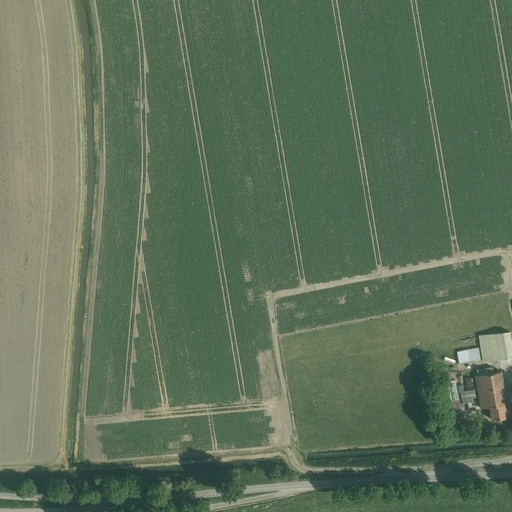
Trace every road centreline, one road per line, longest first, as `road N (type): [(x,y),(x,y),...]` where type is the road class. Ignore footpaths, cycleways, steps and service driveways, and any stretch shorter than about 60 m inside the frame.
road 1 (unclassified): [(122,505),(511,476)]
road 2 (unclassified): [(122,505),(0,496)]
